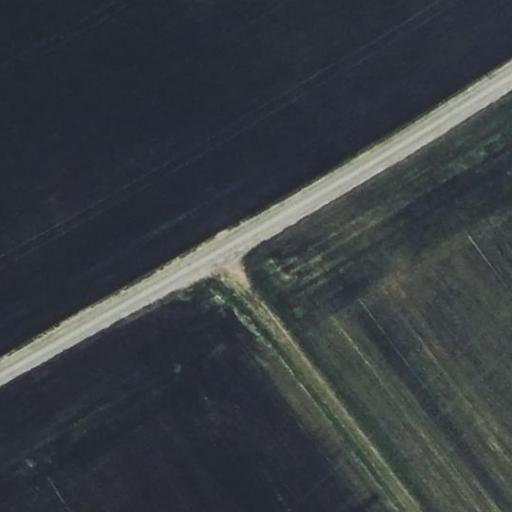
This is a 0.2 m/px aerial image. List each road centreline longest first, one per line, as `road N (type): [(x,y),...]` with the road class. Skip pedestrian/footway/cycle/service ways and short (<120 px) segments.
road 1 (unclassified): [(0,376),(511,74)]
road 2 (track): [(218,251),(418,511)]
